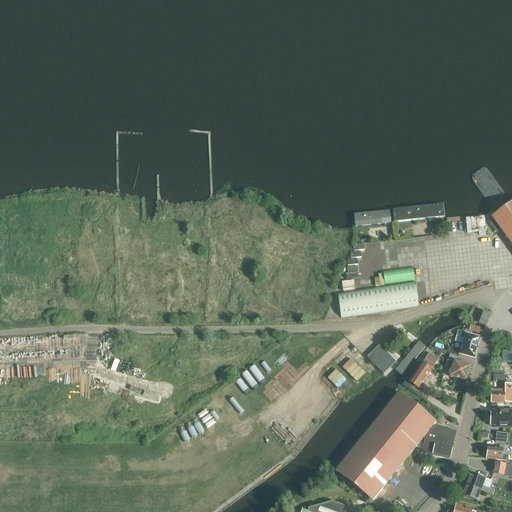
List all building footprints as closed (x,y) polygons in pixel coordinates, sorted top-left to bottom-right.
[(511,202),(491,217),(511,245),(511,202)] [(443,205),(393,210),(394,223),(445,218),(443,205)] [(389,210),(353,215),(355,228),(390,224),(389,210)] [(466,218),(467,233),(486,231),(484,217),(466,218)] [(356,278),(361,278),(361,249),(366,249),(366,243),(355,243),(355,251),(348,251),(349,280),(344,280),(344,290),(357,290),(356,278)] [(386,284),(416,278),(414,266),(384,272),(386,284)] [(337,293),(341,319),(419,307),(415,282),(337,293)] [(480,323),(486,325),(490,314),(484,312),(480,323)] [(482,335),(484,330),(477,328),(471,326),(470,331),(476,332),(482,335)] [(464,337),(462,344),(478,348),(481,338),(463,332),(461,337),(464,337)] [(402,376),(426,348),(418,342),(394,369),(402,376)] [(448,347),(447,353),(459,357),(459,355),(475,359),(478,348),(462,344),(461,351),(448,347)] [(396,362),(384,350),(379,345),(367,357),(384,374),(396,362)] [(355,357),(366,369),(371,365),(360,353),(355,357)] [(429,353),(422,364),(431,370),(439,359),(429,353)] [(450,377),(467,381),(467,380),(469,379),(469,376),(469,374),(471,366),(454,361),(454,363),(448,361),(447,366),(452,368),(450,377)] [(431,370),(422,364),(410,382),(419,388),(431,370)] [(510,403),(510,384),(504,384),(504,388),(503,388),(503,391),(491,391),(491,404),(510,403)] [(373,502),(417,447),(419,444),(436,423),(399,393),(336,472),(373,502)] [(511,411),(494,411),(494,413),(491,413),(491,426),(494,426),(494,428),(511,427),(511,411)] [(421,453),(450,460),(456,432),(435,427),(424,439),(423,445),(419,444),(417,447),(422,448),(421,453)] [(495,442),(509,444),(510,434),(497,432),(495,442)] [(503,449),(488,447),(488,449),(486,450),(486,453),(487,454),(486,459),(506,461),(507,456),(503,456),(503,449)] [(471,473),(466,486),(481,492),(485,493),(492,476),(479,471),(477,475),(471,473)] [(463,496),(477,501),(481,492),(466,486),(463,496)] [(350,511),(352,509),(333,502),(309,508),(308,511),(303,510),(301,511),(350,511)]
